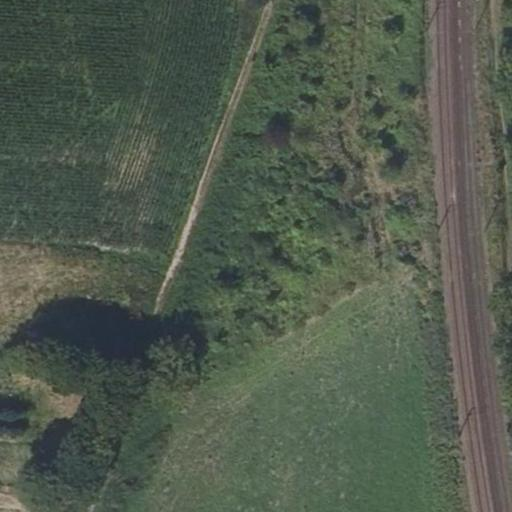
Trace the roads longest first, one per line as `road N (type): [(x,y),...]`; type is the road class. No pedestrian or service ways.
road 1 (track): [(83,511),(268,0)]
road 2 (track): [(500,0),(511,196)]
